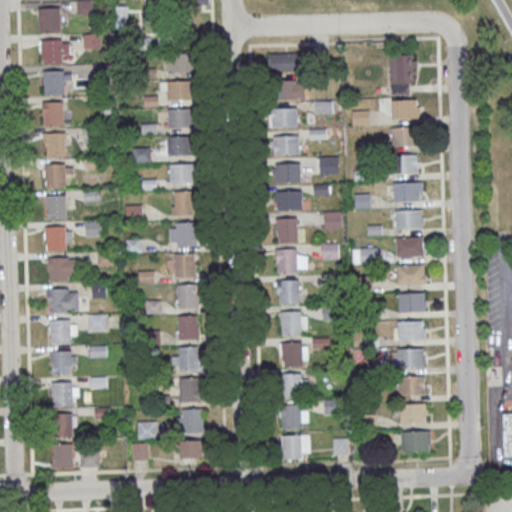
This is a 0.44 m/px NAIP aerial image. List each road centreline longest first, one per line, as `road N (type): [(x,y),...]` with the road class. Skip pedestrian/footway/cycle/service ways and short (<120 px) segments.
road 1 (residential): [(460,477),(473,450),(453,37),(429,21),(229,27)]
road 2 (residential): [(241,485),(228,0)]
road 3 (residential): [(460,477),(0,494)]
road 4 (residential): [(13,494),(0,73)]
